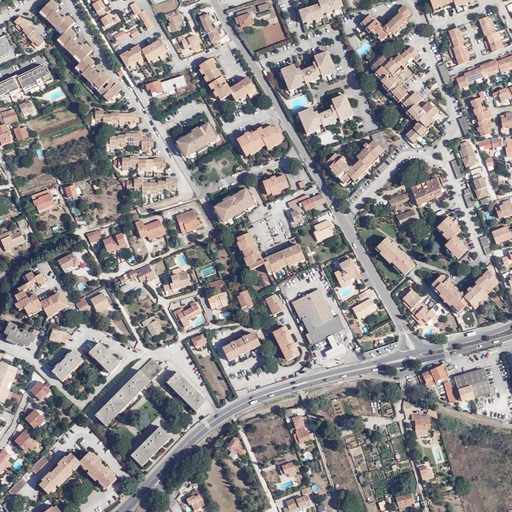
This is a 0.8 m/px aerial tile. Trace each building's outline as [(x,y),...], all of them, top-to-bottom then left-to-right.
[(92,0),(95,4),(93,5),(98,12),(99,12),(104,19),(103,19),(107,26),(116,21),(111,14),(109,15),(104,8),(106,7),(101,0),(92,0)] [(320,19),(324,18),(322,14),(326,13),(331,12),(334,11),(339,9),(343,8),(340,0),(330,0),(328,1),(327,0),(321,0),(318,1),(318,2),(319,4),(308,8),(309,11),(307,12),(305,8),(298,11),(303,24),(307,23),(312,22),(315,21),(320,19)] [(430,0),(434,9),(441,6),(449,4),(448,1),(450,0),(454,0),(455,2),(456,5),(463,2),(464,5),(472,2),(477,0),(430,0)] [(69,29),(71,27),(74,23),(68,18),(66,19),(64,17),(62,19),(60,18),(61,17),(58,14),(57,15),(56,13),(58,11),(56,9),(58,8),(51,1),(40,13),(44,16),(47,20),(46,21),(55,30),(57,29),(60,32),(64,35),(69,29)] [(136,2),(131,5),(136,15),(139,13),(149,29),(155,25),(145,9),(142,11),(136,2)] [(268,3),(259,6),(261,12),(270,9),(268,3)] [(372,32),(376,35),(379,39),(382,42),(387,38),(388,39),(391,36),(395,32),(399,29),(403,25),(407,21),(408,22),(414,16),(404,5),(398,10),(400,12),(385,26),(383,28),(381,30),(374,23),(376,21),(371,16),(360,26),(365,32),(366,31),(368,29),(371,32),(372,32)] [(254,11),(250,12),(249,9),(237,14),(238,18),(236,19),(240,28),(254,24),(253,20),(257,19),(254,11)] [(176,17),(174,12),(165,16),(167,21),(169,21),(170,24),(169,25),(170,27),(167,28),(170,34),(172,33),(173,34),(182,30),(180,27),(179,24),(182,23),(179,16),(176,17)] [(213,43),(215,48),(221,45),(219,41),(221,40),(217,31),(216,32),(212,22),(211,22),(208,15),(200,18),(205,32),(207,31),(212,44),(213,43)] [(478,23),(479,25),(480,29),(495,23),(493,19),(490,20),(489,16),(478,20),(479,23),(478,23)] [(24,30),(27,27),(28,26),(25,24),(27,23),(24,20),(22,20),(20,18),(14,23),(17,26),(15,28),(18,31),(20,30),(22,28),(24,30)] [(381,30),(383,28),(376,21),(374,23),(381,30)] [(483,32),(484,34),(494,29),(493,28),(495,27),(496,28),(496,27),(495,23),(480,29),(482,33),(483,32)] [(30,30),(27,27),(24,30),(23,31),(25,33),(23,35),(23,36),(26,39),(27,38),(32,32),(33,31),(31,29),(30,30)] [(125,29),(115,35),(118,42),(131,34),(133,38),(140,33),(136,27),(127,33),(125,29)] [(459,33),(457,28),(450,31),(452,35),(449,36),(450,40),(463,35),(462,32),(459,33)] [(87,56),(92,51),(86,45),(84,47),(82,45),(80,47),(78,46),(79,45),(75,41),(75,42),(73,41),(76,39),(74,37),(75,35),(74,34),(69,29),(64,35),(62,37),(58,40),(65,46),(63,48),(73,58),(74,56),(81,63),(87,56)] [(27,38),(30,41),(35,35),(32,32),(27,38)] [(500,40),(497,32),(495,33),(487,35),(488,38),(489,41),(487,41),(486,41),(488,45),(500,40)] [(188,40),(186,35),(177,39),(179,44),(182,43),(185,50),(190,48),(192,52),(200,48),(195,37),(188,40)] [(452,43),(454,48),(463,44),(462,41),(462,40),(464,39),(463,35),(450,40),(451,43),(452,43)] [(42,40),(39,37),(38,38),(33,43),(31,44),(35,48),(37,45),(39,48),(43,44),(41,41),(42,40)] [(0,59),(14,53),(17,51),(15,46),(11,48),(6,38),(0,40),(0,59)] [(65,46),(58,40),(58,41),(56,42),(63,48),(65,46)] [(145,58),(149,63),(153,60),(157,59),(160,57),(164,54),(167,52),(161,40),(154,44),(154,45),(152,47),(150,48),(152,50),(149,52),(147,48),(142,52),(138,46),(133,49),(135,52),(133,54),(132,51),(130,52),(128,53),(127,52),(120,57),(127,69),(130,67),(135,64),(138,62),(142,60),(145,58)] [(500,40),(488,45),(489,49),(490,48),(491,50),(493,50),(494,52),(503,49),(500,40)] [(455,50),(457,56),(469,52),(468,48),(466,49),(465,49),(464,47),(463,46),(455,50)] [(410,54),(411,55),(408,57),(405,60),(404,59),(401,62),(402,63),(398,66),(397,65),(396,64),(393,67),(392,65),(387,59),(384,62),(380,65),(377,68),(382,74),(389,82),(388,83),(394,89),(398,93),(396,95),(408,107),(409,106),(413,103),(393,81),(395,78),(399,75),(403,71),(406,69),(407,69),(410,67),(415,63),(416,65),(419,67),(426,61),(416,49),(410,54)] [(461,65),(469,61),(468,59),(467,57),(469,56),(470,55),(469,52),(457,56),(461,65)] [(0,61),(14,54),(14,53),(0,59),(0,61)] [(307,82),(308,85),(321,80),(321,77),(324,76),(325,77),(329,76),(334,74),(338,72),(331,53),(320,57),(322,62),(319,62),(316,64),(317,66),(318,69),(311,72),(312,75),(310,76),(308,73),(304,74),(303,71),(302,68),(299,70),(296,71),(295,66),(286,69),(288,74),(285,75),(290,88),(291,90),(296,88),(300,86),(304,85),(304,84),(307,82)] [(498,61),(500,68),(501,70),(509,67),(505,55),(502,56),(503,59),(498,61)] [(72,58),(79,65),(81,63),(74,56),(73,58),(72,58)] [(92,64),(93,63),(91,60),(89,58),(87,56),(81,63),(79,65),(76,68),(79,71),(82,74),(81,75),(91,85),(92,84),(95,87),(99,90),(102,87),(106,83),(110,79),(104,73),(102,74),(100,72),(98,75),(97,74),(98,73),(94,69),(93,70),(92,69),(94,66),(92,64)] [(239,83),(231,88),(230,87),(226,89),(225,87),(227,85),(225,82),(226,81),(220,71),(216,73),(215,71),(218,69),(215,66),(216,65),(214,61),(211,58),(197,67),(200,70),(203,75),(204,78),(207,82),(209,85),(212,90),(214,93),(217,98),(220,102),(232,94),(236,101),(241,98),(246,95),(249,93),(253,91),(256,89),(249,77),(244,80),(246,83),(244,84),(242,82),(241,83),(239,84),(239,83)] [(489,61),(493,74),(497,73),(496,72),(496,70),(500,68),(498,61),(498,60),(493,62),(493,60),(489,61)] [(481,64),(482,67),(484,74),(488,72),(489,74),(489,75),(493,74),(489,61),(481,64)] [(438,67),(445,85),(452,82),(450,77),(448,70),(445,64),(438,67)] [(476,66),(473,67),(477,79),(485,76),(484,74),(482,67),(479,68),(477,69),(476,68),(476,66)] [(29,88),(33,87),(38,85),(45,82),(49,80),(47,75),(45,70),(43,67),(18,79),(23,91),(29,88)] [(477,79),(473,67),(469,69),(469,70),(470,72),(468,72),(465,73),(466,76),(469,84),(473,82),(473,80),(477,79)] [(388,83),(389,82),(382,74),(380,76),(387,84),(388,83)] [(469,85),(469,84),(466,76),(461,78),(459,78),(458,78),(457,75),(450,77),(452,82),(456,80),(460,88),(469,85)] [(17,77),(14,78),(14,80),(19,91),(20,92),(23,91),(18,79),(17,77)] [(393,81),(413,103),(414,102),(401,87),(399,85),(400,83),(398,80),(395,78),(393,81)] [(118,93),(121,90),(113,81),(110,79),(106,83),(108,85),(104,90),(102,87),(99,90),(97,92),(109,103),(111,100),(115,97),(118,93)] [(5,94),(9,93),(10,95),(15,93),(19,91),(14,80),(0,86),(0,96),(5,94)] [(163,87),(169,85),(168,83),(166,83),(165,81),(161,83),(161,81),(146,86),(147,92),(148,91),(150,95),(151,95),(157,93),(158,95),(164,93),(164,92),(163,87)] [(191,81),(174,87),(176,93),(193,88),(191,81)] [(505,99),(510,97),(509,95),(507,89),(506,88),(493,93),(494,96),(499,94),(501,101),(505,99)] [(471,107),(472,110),(473,110),(482,107),(481,104),(480,101),(482,100),(482,99),(485,98),(483,91),(481,91),(479,92),(481,97),(470,101),(472,106),(471,107)] [(320,115),(319,112),(318,113),(315,114),(312,115),(311,110),(303,113),(305,118),(301,119),(307,134),(312,132),(317,130),(322,129),(321,127),(324,126),(325,129),(329,128),(339,124),(338,121),(340,120),(340,121),(346,119),(350,118),(355,116),(347,96),(335,100),(337,106),(335,107),(332,108),(333,111),(334,113),(327,115),(329,119),(326,120),(325,116),(321,117),(320,115)] [(413,110),(411,111),(413,113),(415,115),(422,123),(423,124),(415,131),(408,137),(415,145),(418,142),(422,139),(425,136),(429,132),(428,131),(431,128),(435,125),(434,124),(441,118),(432,108),(426,114),(424,115),(418,110),(420,108),(424,105),(421,102),(418,98),(414,102),(413,103),(409,106),(413,110)] [(28,107),(31,114),(32,115),(37,113),(34,104),(28,107)] [(25,116),(31,114),(28,107),(27,105),(21,108),(25,116)] [(484,106),(482,107),(473,110),(475,115),(477,115),(478,118),(491,113),(490,109),(488,109),(486,110),(485,108),(484,106)] [(2,115),(5,121),(6,125),(19,122),(16,113),(15,113),(14,110),(2,113),(2,115)] [(320,115),(321,117),(325,116),(326,120),(329,119),(327,115),(334,113),(333,111),(320,115)] [(104,121),(104,115),(104,114),(101,114),(101,112),(96,112),(96,113),(92,113),(92,121),(96,121),(96,125),(101,125),(101,121),(104,121)] [(491,117),(492,116),(491,113),(478,118),(479,121),(478,122),(480,127),(490,123),(491,122),(490,120),(489,118),(491,117)] [(502,128),(511,127),(511,123),(510,118),(510,113),(505,113),(505,116),(503,116),(501,116),(502,128)] [(104,115),(104,121),(104,125),(104,126),(108,126),(108,123),(112,123),(112,117),(109,117),(109,115),(104,115)] [(135,116),(135,115),(127,115),(127,122),(130,122),(130,125),(135,126),(135,123),(139,123),(139,116),(135,116)] [(465,136),(472,134),(471,130),(468,122),(465,116),(458,119),(465,136)] [(7,128),(4,129),(2,122),(0,118),(0,140),(2,145),(7,143),(7,141),(11,139),(7,128)] [(62,134),(71,131),(67,120),(37,130),(40,139),(51,135),(51,136),(61,132),(62,134)] [(423,124),(422,123),(414,130),(415,131),(423,124)] [(490,123),(480,127),(475,128),(477,132),(478,132),(480,137),(490,133),(490,131),(489,128),(490,128),(492,127),(490,123)] [(176,146),(183,158),(185,157),(190,154),(191,156),(214,141),(213,140),(217,137),(219,136),(212,124),(210,125),(207,128),(206,126),(190,136),(191,137),(190,138),(188,139),(187,137),(182,141),(182,142),(178,145),(176,146)] [(245,154),(249,152),(249,153),(258,149),(257,148),(265,143),(266,146),(268,148),(280,141),(279,140),(283,138),(277,126),(272,128),(269,130),(268,128),(266,129),(263,130),(251,137),(250,134),(249,133),(247,134),(245,135),(246,136),(237,140),(245,154)] [(19,141),(29,138),(26,128),(21,129),(20,127),(15,128),(19,141)] [(263,130),(262,128),(256,131),(250,134),(251,137),(263,130)] [(331,169),(338,176),(337,177),(341,181),(346,186),(351,180),(353,182),(354,182),(355,181),(364,172),(368,169),(366,167),(376,156),(379,154),(383,150),(385,152),(389,148),(383,131),(371,135),(373,140),(368,145),(366,144),(364,145),(362,147),(364,148),(356,157),(359,161),(361,162),(352,171),(350,170),(352,168),(351,167),(350,166),(348,168),(343,163),(346,160),(344,158),(343,157),(340,159),(335,154),(325,163),(331,169)] [(139,142),(142,142),(142,140),(142,138),(142,136),(139,136),(139,134),(134,134),(134,146),(139,145),(139,142)] [(118,137),(119,139),(119,147),(126,147),(126,146),(126,142),(126,136),(118,136),(118,137)] [(118,148),(119,147),(119,139),(116,138),(116,137),(111,137),(111,138),(107,138),(106,145),(110,145),(110,150),(115,150),(116,148),(118,148)] [(142,140),(142,142),(142,145),(142,150),(151,150),(151,147),(153,147),(154,147),(154,140),(150,140),(150,138),(146,138),(146,140),(142,140)] [(503,146),(501,139),(498,139),(496,139),(496,140),(478,143),(479,147),(493,144),(494,148),(503,146)] [(280,141),(268,148),(269,149),(281,143),(281,142),(280,141)] [(466,168),(477,164),(474,156),(474,155),(471,145),(470,146),(468,142),(460,145),(462,149),(461,149),(465,159),(463,159),(466,168)] [(368,169),(379,158),(376,156),(366,167),(368,169)] [(139,167),(139,163),(139,161),(139,159),(139,157),(131,157),(131,158),(131,164),(134,164),(134,167),(139,167)] [(492,157),(486,159),(488,166),(494,164),(492,157)] [(127,167),(131,167),(131,164),(131,158),(124,158),(123,160),(119,160),(119,161),(114,161),(114,166),(119,166),(119,167),(123,167),(123,171),(127,171),(127,170),(127,167)] [(155,159),(155,161),(155,167),(158,167),(158,170),(162,170),(162,168),(166,168),(166,160),(163,160),(163,159),(155,159)] [(155,168),(155,167),(155,161),(147,161),(147,171),(151,171),(152,168),(155,168)] [(361,162),(359,161),(352,168),(350,170),(352,171),(361,162)] [(325,163),(323,166),(329,172),(331,169),(325,163)] [(458,178),(464,176),(464,174),(463,173),(459,163),(453,165),(458,178)] [(329,172),(336,179),(337,177),(338,176),(331,169),(329,172)] [(357,183),(366,174),(364,172),(355,181),(357,183)] [(480,174),(472,177),(474,181),(472,182),(478,200),(488,195),(485,188),(486,187),(483,178),(481,178),(480,174)] [(272,179),(263,182),(268,195),(272,194),(272,195),(281,192),(281,190),(289,188),(285,175),(277,178),(276,177),(274,177),(272,178),(272,179)] [(442,194),(440,188),(436,178),(411,188),(417,204),(442,194)] [(166,179),(167,181),(167,186),(170,186),(170,189),(175,189),(175,188),(178,188),(178,180),(174,180),(174,179),(166,179)] [(140,190),(143,190),(143,180),(135,180),(135,182),(132,182),(132,190),(135,190),(135,193),(140,193),(140,192),(140,190)] [(143,180),(143,190),(143,192),(143,194),(148,194),(148,191),(151,191),(151,184),(148,184),(148,180),(143,180)] [(339,183),(345,189),(353,182),(351,180),(346,186),(341,181),(339,183)] [(78,197),(75,187),(80,186),(79,182),(65,187),(66,189),(69,200),(78,197)] [(234,196),(219,205),(220,207),(216,209),(213,211),(220,222),(222,221),(227,218),(228,220),(252,206),(251,205),(255,203),(257,201),(250,189),(248,191),(244,193),(243,191),(237,195),(238,196),(237,197),(235,198),(234,196)] [(46,209),(53,206),(48,191),(31,198),(34,208),(35,208),(37,213),(46,210),(46,209)] [(468,208),(475,205),(470,191),(465,193),(463,194),(468,208)] [(399,196),(401,201),(409,198),(407,193),(399,196)] [(325,202),(321,194),(309,199),(307,194),(288,202),(290,207),(299,203),(300,206),(303,205),(306,211),(325,202)] [(391,205),(401,201),(399,196),(389,200),(391,205)] [(510,214),(511,213),(511,198),(504,201),(504,204),(497,206),(500,216),(509,213),(510,214)] [(186,230),(185,228),(199,222),(197,218),(196,218),(191,208),(175,215),(181,232),(186,230)] [(413,210),(397,216),(402,225),(417,219),(413,210)] [(331,227),(333,226),(330,219),(315,226),(318,232),(315,233),(319,242),(325,239),(324,237),(330,234),(331,236),(335,235),(333,230),(331,227)] [(437,229),(438,230),(450,241),(454,237),(455,236),(459,231),(457,228),(454,227),(456,225),(454,224),(452,222),(451,223),(446,219),(437,229)] [(142,222),(136,224),(142,241),(148,238),(149,242),(165,235),(160,221),(144,227),(142,222)] [(511,239),(508,232),(510,231),(508,226),(492,232),(496,244),(511,239)] [(449,242),(450,241),(438,230),(437,231),(449,242)] [(11,246),(12,248),(26,241),(21,231),(17,233),(16,231),(13,232),(12,231),(0,236),(0,237),(5,249),(11,246)] [(103,237),(103,235),(102,232),(101,231),(97,232),(87,234),(90,240),(103,237)] [(237,236),(238,238),(240,237),(242,241),(240,242),(241,246),(243,250),(245,249),(246,251),(257,246),(253,237),(251,231),(237,236)] [(117,236),(116,235),(113,236),(119,250),(123,248),(122,246),(127,244),(123,234),(117,236)] [(486,254),(493,252),(492,251),(486,234),(479,237),(486,254)] [(114,249),(114,251),(119,250),(113,236),(108,238),(109,239),(104,241),(107,252),(114,249)] [(405,275),(415,265),(412,262),(411,261),(411,260),(408,257),(409,256),(406,254),(404,251),(403,253),(398,248),(399,246),(396,244),(394,241),(393,243),(387,237),(378,247),(381,250),(382,252),(392,261),(395,265),(404,273),(405,275)] [(459,242),(454,237),(450,241),(449,242),(445,247),(448,250),(457,258),(459,260),(468,250),(464,247),(462,245),(459,242)] [(289,246),(280,250),(286,264),(289,263),(289,265),(294,263),(297,262),(301,260),(305,259),(298,242),(289,246)] [(259,251),(257,246),(246,251),(249,256),(247,257),(249,262),(250,266),(253,265),(254,269),(264,264),(263,261),(259,251)] [(269,274),(270,273),(269,271),(274,269),(275,272),(279,270),(283,268),(282,266),(286,264),(280,250),(272,253),(266,256),(267,259),(263,261),(264,264),(269,274)] [(446,251),(455,259),(457,258),(448,250),(446,251)] [(76,267),(81,264),(75,252),(58,261),(64,271),(73,266),(72,265),(74,263),(76,267)] [(381,253),(390,263),(392,261),(382,252),(381,253)] [(351,280),(357,277),(358,279),(361,278),(356,268),(355,269),(353,270),(351,265),(353,264),(348,255),(338,260),(342,268),(338,269),(339,271),(335,272),(343,287),(348,284),(347,282),(351,280)] [(73,266),(64,271),(66,274),(82,266),(81,264),(76,267),(74,263),(72,265),(73,266)] [(150,265),(149,264),(143,267),(145,270),(146,270),(147,272),(146,273),(149,278),(147,278),(147,279),(149,281),(156,277),(150,266),(151,265),(151,264),(150,265)] [(394,266),(402,274),(404,273),(395,265),(394,266)] [(145,270),(143,267),(136,270),(133,271),(135,278),(139,276),(142,282),(147,279),(147,278),(149,278),(146,273),(147,272),(146,270),(145,270)] [(179,268),(172,271),(174,275),(171,277),(172,280),(173,283),(170,284),(172,289),(172,290),(191,285),(187,272),(183,273),(181,267),(179,268)] [(41,286),(48,283),(47,282),(45,278),(41,270),(34,273),(33,271),(26,275),(27,275),(30,282),(28,283),(21,287),(23,291),(21,292),(19,293),(22,301),(20,302),(19,302),(22,308),(24,307),(27,313),(33,310),(33,311),(38,309),(43,306),(44,309),(47,315),(53,312),(58,309),(63,307),(64,309),(70,306),(62,291),(41,301),(36,294),(32,296),(32,297),(29,298),(25,290),(30,288),(31,289),(33,288),(33,287),(36,285),(35,283),(38,281),(41,286)] [(481,279),(478,281),(476,284),(478,285),(473,290),(472,289),(471,288),(469,289),(468,291),(469,291),(470,293),(466,297),(465,296),(463,294),(462,296),(460,294),(458,292),(449,284),(451,282),(452,282),(450,281),(449,280),(447,282),(445,279),(442,277),(432,286),(440,294),(442,295),(440,297),(451,307),(452,306),(454,307),(460,314),(463,311),(466,307),(470,303),(471,305),(475,309),(478,305),(480,303),(488,295),(487,294),(489,291),(490,293),(499,284),(497,282),(498,281),(492,275),(488,272),(488,271),(483,276),(484,277),(482,279),(481,279)] [(211,288),(225,284),(225,283),(224,280),(222,281),(221,279),(209,282),(211,288)] [(449,284),(458,292),(459,290),(455,286),(451,282),(449,284)] [(439,295),(440,294),(432,286),(431,287),(439,295)] [(431,309),(429,311),(426,308),(420,302),(422,299),(418,295),(412,289),(407,293),(406,291),(400,296),(406,301),(409,304),(413,308),(410,310),(413,313),(417,317),(421,320),(422,319),(425,323),(427,324),(431,320),(434,323),(439,317),(431,309)] [(240,290),(237,291),(243,308),(248,306),(249,308),(254,306),(249,291),(241,294),(240,290)] [(310,333),(304,336),(308,345),(326,336),(331,334),(345,327),(339,316),(334,318),(320,290),(293,303),(302,320),(303,319),(310,333)] [(223,292),(208,297),(211,307),(222,303),(223,306),(228,304),(225,296),(223,292)] [(99,314),(102,313),(108,309),(112,307),(104,293),(92,300),(99,314)] [(282,306),(283,305),(281,302),(280,302),(276,295),(266,301),(275,316),(284,311),(285,311),(282,306)] [(482,304),(490,297),(488,295),(480,303),(482,304)] [(86,296),(76,302),(82,312),(86,310),(87,312),(93,308),(86,296)] [(371,313),(370,310),(373,309),(377,306),(373,298),(354,307),(360,319),(371,313)] [(196,312),(200,309),(196,301),(191,303),(192,306),(183,310),(182,308),(176,310),(181,319),(185,327),(190,324),(188,320),(197,315),(196,312)] [(413,308),(409,304),(406,301),(403,303),(410,310),(413,308)] [(460,316),(464,312),(463,311),(460,314),(454,307),(453,309),(460,316)] [(420,321),(421,320),(417,317),(413,313),(411,315),(419,322),(420,321)] [(153,337),(156,335),(160,333),(163,332),(157,321),(155,322),(152,318),(144,322),(146,327),(147,326),(153,337)] [(30,340),(33,334),(25,330),(26,328),(11,322),(7,332),(11,334),(9,339),(15,342),(25,347),(27,345),(29,346),(32,341),(30,340)] [(295,346),(300,344),(298,341),(294,343),(289,334),(294,331),(292,328),(287,330),(285,325),(275,330),(277,335),(279,338),(284,348),(285,351),(287,356),(289,359),(299,354),(295,346)] [(52,339),(67,344),(73,338),(65,335),(65,333),(56,330),(52,339)] [(255,345),(255,344),(259,341),(254,332),(250,334),(247,335),(246,334),(245,334),(243,332),(240,333),(243,338),(234,342),(232,338),(228,340),(229,343),(228,343),(229,345),(227,346),(222,348),(227,358),(231,356),(231,357),(236,355),(235,354),(239,352),(239,353),(248,348),(247,347),(250,346),(251,347),(255,345)] [(337,345),(331,334),(326,336),(332,347),(337,345)] [(196,347),(197,346),(206,343),(207,342),(204,335),(193,339),(196,347)] [(100,343),(94,337),(78,353),(84,360),(100,343)] [(342,342),(337,345),(332,347),(325,351),(329,358),(346,349),(342,342)] [(93,352),(113,374),(123,365),(119,361),(120,360),(117,358),(116,358),(108,350),(109,350),(107,347),(106,348),(101,344),(93,352)] [(59,367),(54,371),(63,380),(84,360),(78,353),(76,351),(72,355),(71,354),(68,357),(69,358),(61,365),(60,364),(58,366),(59,367)] [(112,375),(113,374),(93,352),(92,353),(112,375)] [(96,416),(107,427),(164,369),(167,365),(164,362),(160,365),(153,358),(96,416)] [(84,360),(63,380),(64,382),(86,361),(84,360)] [(0,402),(3,403),(9,389),(11,382),(17,368),(4,363),(0,375),(0,374),(0,402)] [(451,401),(457,401),(445,363),(419,375),(424,385),(428,383),(430,388),(440,384),(439,382),(444,380),(451,401)] [(490,385),(485,368),(455,377),(463,401),(492,393),(492,392),(490,385)] [(178,373),(167,383),(197,414),(208,403),(178,373)] [(53,389),(48,384),(44,388),(39,384),(31,394),(40,402),(38,404),(40,405),(45,399),(50,393),(53,389)] [(9,389),(3,403),(5,404),(7,400),(8,400),(12,390),(11,390),(9,389)] [(304,406),(283,411),(284,415),(285,415),(292,413),(292,414),(304,410),(305,409),(304,406)] [(437,420),(436,413),(429,410),(427,415),(430,416),(437,420)] [(38,428),(43,423),(34,413),(24,422),(32,431),(38,427),(38,428)] [(414,420),(415,430),(426,430),(430,430),(430,420),(421,420),(421,415),(412,415),(412,420),(414,420)] [(38,427),(32,431),(34,433),(37,430),(38,431),(45,425),(43,423),(38,428),(38,427)] [(306,443),(311,441),(307,431),(306,432),(303,426),(296,429),(297,432),(296,432),(297,434),(294,435),(297,445),(305,442),(306,443)] [(161,429),(132,456),(142,467),(171,439),(161,429)] [(25,454),(27,452),(32,446),(27,442),(31,438),(24,432),(20,436),(19,435),(14,441),(24,450),(22,451),(25,454)] [(245,450),(237,445),(239,442),(234,438),(227,449),(232,452),(234,450),(241,456),(245,450)] [(0,468),(7,460),(11,454),(4,449),(0,453),(0,468)] [(107,489),(116,480),(114,477),(111,474),(112,473),(110,470),(108,472),(106,469),(103,466),(100,464),(102,462),(99,460),(97,461),(94,458),(90,453),(80,463),(89,472),(97,479),(107,489)] [(50,459),(45,454),(34,465),(32,467),(37,472),(50,459)] [(60,483),(71,472),(80,463),(72,455),(67,459),(65,461),(63,460),(61,462),(63,464),(60,466),(54,472),(52,475),(50,473),(48,476),(49,477),(46,480),(40,486),(48,494),(60,483)] [(7,460),(0,468),(0,474),(0,475),(10,462),(7,460)] [(282,476),(288,474),(291,473),(292,477),(297,475),(292,463),(288,465),(286,460),(277,463),(282,476)] [(426,466),(419,469),(421,475),(428,473),(426,466)] [(62,484),(72,473),(71,472),(60,483),(62,484)] [(88,473),(96,481),(97,479),(89,472),(88,473)] [(27,482),(22,477),(9,490),(13,495),(27,482)] [(304,495),(312,492),(310,487),(302,490),(304,495)] [(185,498),(190,506),(191,505),(195,511),(200,508),(205,505),(198,491),(185,498)] [(407,506),(415,503),(412,493),(396,498),(397,502),(394,503),(395,508),(398,507),(400,511),(408,509),(407,506)] [(302,507),(303,509),(311,505),(307,496),(296,500),(295,498),(286,502),(288,507),(283,509),(284,511),(290,511),(299,508),(302,507)] [(18,511),(9,499),(3,504),(8,511),(18,511)]
